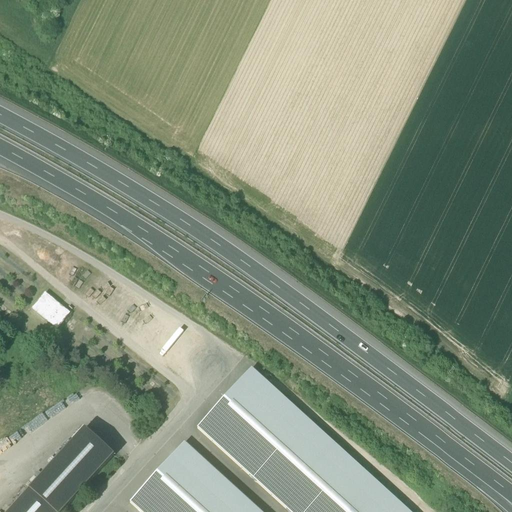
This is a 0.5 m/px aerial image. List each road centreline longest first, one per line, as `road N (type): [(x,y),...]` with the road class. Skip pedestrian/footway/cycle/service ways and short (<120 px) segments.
road 1 (motorway): [(511,467),(164,214),(0,123)]
road 2 (motorway): [(0,154),(183,263),(418,427)]
road 3 (track): [(0,216),(73,249),(235,358)]
road 4 (residential): [(235,358),(96,511)]
road 5 (motorway): [(418,427),(509,511)]
